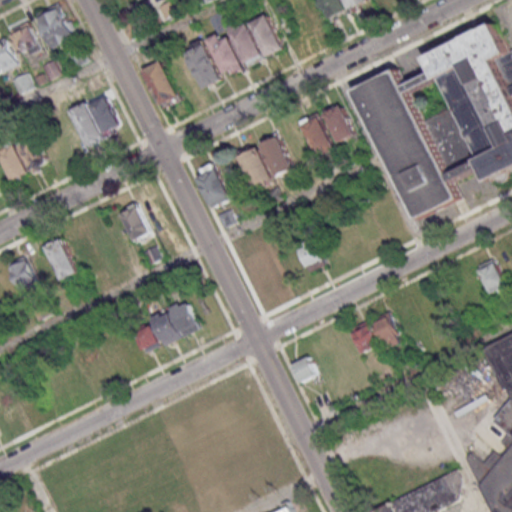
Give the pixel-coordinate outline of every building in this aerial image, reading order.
[(322,0),(331,19),(349,10),(343,0),(322,0)] [(369,0),(368,0),(347,0),(351,8),(369,0)] [(55,50),(80,39),(64,2),(39,13),(55,50)] [(287,47),(269,13),(253,22),(271,56),(287,47)] [(231,28),(249,66),(267,58),(250,19),(231,28)] [(21,54),(41,48),(33,20),(13,26),(21,54)] [(145,34),(139,21),(125,27),(131,41),(145,34)] [(423,219),(359,90),(401,68),(409,85),(438,70),(431,56),(498,21),(511,48),(511,170),(493,180),(486,167),(458,181),(465,197),(423,219)] [(247,68),(228,30),(211,38),(228,76),(247,68)] [(0,74),(23,62),(7,32),(0,35),(0,74)] [(225,79),(206,39),(188,48),(206,88),(225,79)] [(72,53),(77,67),(91,62),(86,48),(72,53)] [(186,97),(164,58),(143,69),(166,109),(186,97)] [(89,146),(127,129),(111,93),(73,109),(89,146)] [(326,112),(341,142),(358,133),(343,103),(326,112)] [(303,121),(320,157),(338,148),(321,112),(303,121)] [(2,152),(16,181),(52,163),(39,134),(2,152)] [(264,143),(280,178),(298,169),(282,134),(264,143)] [(242,155),(258,191),(278,181),(262,146),(242,155)] [(199,174),(216,208),(236,198),(218,164),(199,174)] [(156,232),(141,202),(123,211),(138,241),(156,232)] [(84,272),(66,236),(47,245),(65,281),(84,272)] [(312,272),(329,264),(318,240),(301,247),(312,272)] [(42,281),(29,257),(10,267),(24,291),(42,281)] [(511,287),(495,258),(480,267),(496,296),(511,287)] [(154,318),(167,345),(206,326),(193,299),(154,318)] [(390,348),(406,340),(392,311),(376,319),(390,348)] [(365,353),(385,344),(373,320),(354,329),(365,353)] [(138,328),(144,349),(161,345),(155,324),(138,328)] [(492,357),(510,392),(511,391),(511,408),(500,423),(511,433),(511,435),(505,443),(511,448),(511,450),(506,457),(499,451),(488,464),(475,453),(471,458),(496,511),(511,511),(511,339),(491,350),(494,356),(492,357)] [(294,363),(302,383),(321,374),(312,355),(294,363)] [(0,429),(17,423),(5,392),(0,394),(0,429)] [(381,511),(462,469),(468,480),(464,499),(439,511),(381,511)]
